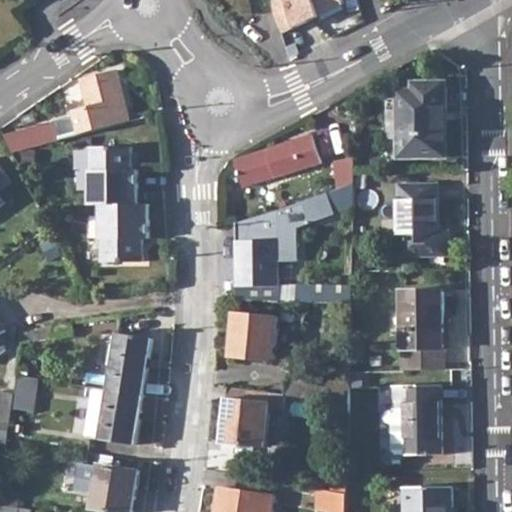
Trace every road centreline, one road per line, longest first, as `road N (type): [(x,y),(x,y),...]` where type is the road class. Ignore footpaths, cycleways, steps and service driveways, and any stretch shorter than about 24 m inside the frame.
road 1 (residential): [(497,0),(504,511)]
road 2 (tertiary): [(179,511),(204,296),(203,193),(223,137)]
road 3 (residential): [(258,99),(343,70),(465,0)]
road 4 (residential): [(0,92),(124,15)]
